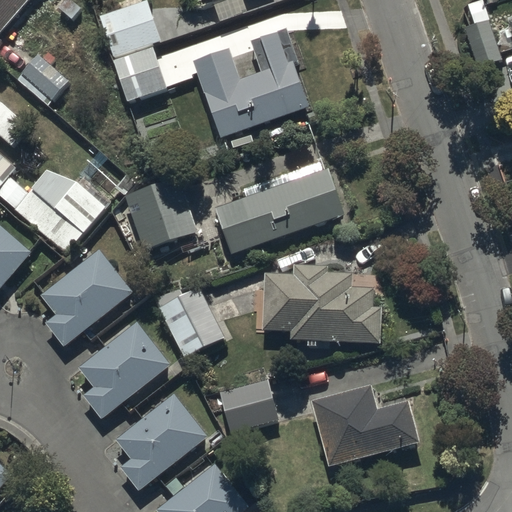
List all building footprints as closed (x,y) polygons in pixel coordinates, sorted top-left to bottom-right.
[(0,0),(0,38),(1,40),(35,0),(0,0)] [(123,0),(119,1),(123,15),(102,22),(115,61),(163,45),(150,6),(149,6),(146,0),(123,0)] [(189,0),(192,9),(203,12),(215,8),(220,26),(249,16),(244,0),(189,0)] [(469,32),(483,72),(504,64),(490,24),(469,32)] [(232,54),(195,67),(221,143),(312,112),(297,67),(299,66),(289,34),(260,43),(270,73),(242,83),(232,54)] [(168,94),(155,54),(117,67),(130,106),(168,94)] [(71,83),(41,58),(20,84),(51,109),(71,83)] [(110,206),(125,188),(79,149),(63,167),(110,206)] [(0,193),(18,173),(0,156),(0,193)] [(345,223),(330,176),(216,213),(232,260),(345,223)] [(31,198),(12,182),(0,196),(0,199),(17,214),(13,218),(65,263),(108,213),(79,188),(57,212),(35,193),(31,198)] [(128,202),(145,254),(201,235),(184,183),(128,202)] [(0,296),(35,256),(0,228),(0,296)] [(104,255),(44,301),(58,318),(47,326),(67,353),(138,298),(104,255)] [(296,281),(267,280),(265,337),(292,337),(292,344),(308,344),(307,352),(317,352),(317,348),(381,350),(382,313),(376,313),(376,293),(355,293),(355,279),(330,278),(330,272),(297,271),(296,281)] [(198,291),(160,312),(190,363),(227,342),(198,291)] [(174,368),(139,326),(82,373),(96,389),(84,399),(105,425),(174,368)] [(281,425),(271,384),(221,396),(231,438),(281,425)] [(373,391),(314,408),(332,472),(422,447),(411,407),(380,415),(373,391)] [(208,443),(176,400),(119,444),(132,462),(122,470),(141,495),(208,443)] [(0,495),(15,478),(0,465),(0,495)] [(250,511),(217,470),(163,511),(250,511)]
